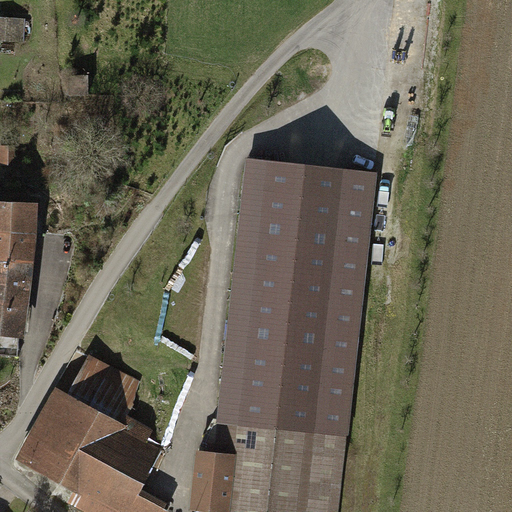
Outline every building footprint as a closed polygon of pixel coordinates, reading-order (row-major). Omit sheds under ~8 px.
[(19,19),(0,17),(0,40),(17,42),(19,19)] [(31,84),(19,83),(18,95),(30,96),(31,84)] [(18,149),(6,149),(5,166),(18,166),(18,149)] [(334,511),(374,178),(248,164),(214,449),(197,447),(190,506),(227,510),(226,511),(334,511)] [(33,209),(0,206),(0,328),(20,331),(28,264),(26,264),(28,246),(34,246),(35,236),(32,235),(33,209)] [(54,388),(16,456),(67,485),(59,498),(83,511),(166,511),(170,507),(134,487),(156,449),(143,442),(145,431),(127,417),(135,381),(87,353),(64,393),(54,388)]
